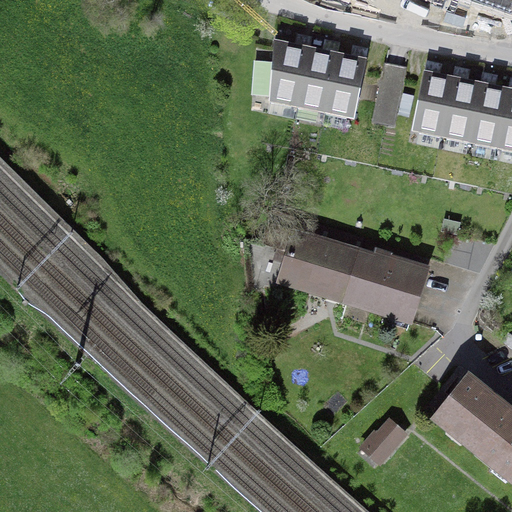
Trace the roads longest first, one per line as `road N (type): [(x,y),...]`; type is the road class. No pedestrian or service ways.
road 1 (residential): [(511,60),(357,29),(267,0)]
road 2 (residential): [(511,389),(454,344),(511,231)]
